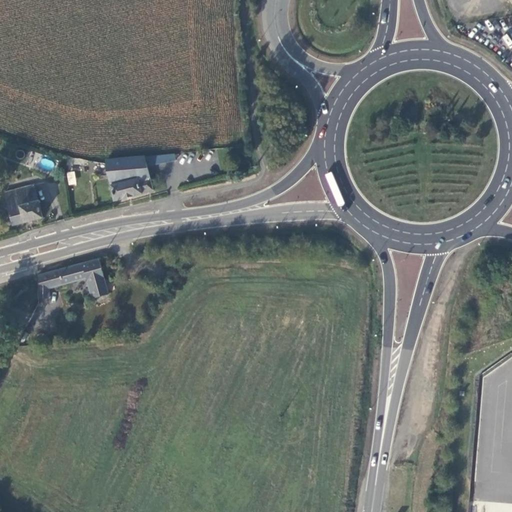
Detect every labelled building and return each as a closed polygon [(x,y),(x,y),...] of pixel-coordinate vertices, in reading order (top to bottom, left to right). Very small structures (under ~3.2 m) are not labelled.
[(174,160),(174,154),(148,156),(149,162),(174,160)] [(149,162),(148,156),(106,160),(107,172),(113,199),(153,189),(149,162)] [(67,172),(69,185),(76,184),(74,171),(67,172)] [(56,182),(36,184),(38,201),(58,199),(56,182)] [(32,183),(16,186),(2,190),(12,223),(41,215),(32,183)] [(99,259),(38,275),(39,282),(39,295),(49,295),(49,285),(87,277),(91,298),(108,293),(99,259)]
